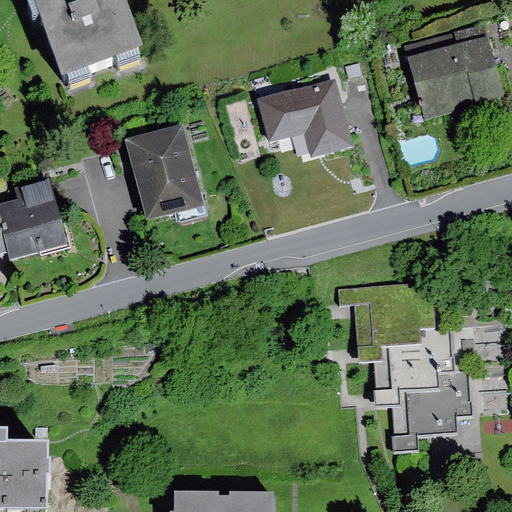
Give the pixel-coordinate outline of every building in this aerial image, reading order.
[(130,0),(56,0),(41,5),(69,85),(151,56),(130,0)] [(405,47),(409,61),(487,40),(483,27),(405,47)] [(487,40),(409,61),(425,121),(479,107),(478,104),(502,97),(487,40)] [(360,64),(346,68),(349,80),(363,76),(360,64)] [(338,81),(257,100),(268,143),(306,134),(312,158),(354,147),(338,81)] [(184,126),(127,141),(147,221),(204,207),(184,126)] [(66,248),(51,181),(16,189),(18,200),(0,204),(0,222),(8,254),(10,261),(66,248)] [(0,256),(8,254),(0,222),(0,256)] [(434,283),(337,289),(338,308),(353,307),(356,364),(373,363),(375,405),(393,404),(396,453),(418,451),(417,432),(454,430),(454,415),(471,414),(468,375),(455,376),(452,328),(436,329),(434,283)] [(0,511),(47,511),(48,452),(11,452),(11,438),(0,437),(0,511)] [(283,511),(284,504),(182,503),(181,511),(283,511)]
